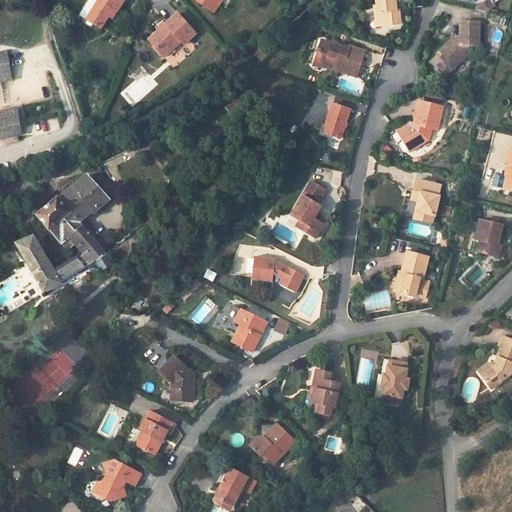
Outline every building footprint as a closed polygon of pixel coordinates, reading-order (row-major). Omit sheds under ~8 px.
[(123,0),(98,0),(85,19),(99,28),(108,14),(112,17),(123,0)] [(196,0),(212,11),(220,0),(196,0)] [(377,0),(378,13),(381,13),(382,25),(385,25),(402,23),(401,11),(398,11),(396,0),(377,0)] [(195,32),(177,12),(165,23),(167,26),(151,42),(166,58),(195,32)] [(510,18),(502,16),(500,23),(508,25),(510,18)] [(453,67),(468,51),(468,45),(480,45),(480,21),(461,21),(460,39),(454,40),(452,42),(450,40),(436,54),(445,62),(446,60),(453,67)] [(333,70),(359,77),(366,50),(341,43),(340,46),(321,41),(315,62),(334,68),(333,70)] [(0,139),(23,134),(17,108),(0,112),(0,77),(13,75),(9,53),(0,54),(0,139)] [(246,96),(230,108),(238,119),(254,106),(246,96)] [(419,101),(411,128),(409,129),(407,124),(397,130),(403,139),(409,136),(416,147),(429,140),(431,131),(437,132),(443,107),(419,101)] [(331,103),(324,125),(322,132),(328,134),(341,138),(350,109),(331,103)] [(316,136),(326,139),(328,134),(322,132),(324,125),(319,124),(316,136)] [(410,151),(416,147),(409,136),(403,139),(410,151)] [(84,224),(80,220),(93,210),(95,212),(112,198),(89,173),(71,189),(65,191),(39,212),(63,240),(69,236),(71,234),(73,233),(84,224)] [(419,191),(417,201),(415,210),(419,211),(418,219),(432,222),(441,184),(416,178),(413,189),(419,191)] [(310,181),(291,215),(300,221),(309,226),(305,232),(317,239),(325,225),(317,220),(325,207),(312,199),(315,194),(322,198),(326,190),(310,181)] [(413,189),(411,199),(417,201),(419,191),(413,189)] [(498,244),(503,225),(479,219),(475,239),(481,241),(478,253),(499,257),(502,245),(498,244)] [(269,233),(287,244),(294,232),(276,221),(269,233)] [(296,227),(305,232),(309,226),(300,221),(296,227)] [(88,250),(83,253),(91,262),(98,257),(108,251),(84,224),(73,233),(88,250)] [(6,241),(15,237),(17,236),(14,230),(2,236),(6,241)] [(441,230),(439,240),(444,241),(448,242),(451,233),(441,230)] [(88,250),(73,233),(71,234),(69,236),(83,253),(88,250)] [(19,243),(46,291),(63,280),(57,271),(56,270),(34,234),(19,243)] [(472,238),(468,253),(478,255),(478,253),(481,241),(475,239),(472,238)] [(113,257),(108,251),(98,257),(105,264),(113,257)] [(419,296),(428,257),(407,251),(402,273),(406,274),(402,292),(419,296)] [(83,253),(56,270),(57,271),(63,280),(91,262),(83,253)] [(305,276),(276,261),(276,258),(255,256),(253,277),(274,280),(275,275),(282,278),(278,284),(296,293),(305,276)] [(203,277),(214,281),(217,272),(207,268),(203,277)] [(402,292),(406,274),(402,273),(397,272),(393,290),(402,292)] [(172,300),(163,305),(167,311),(176,306),(172,300)] [(230,315),(236,317),(239,308),(232,306),(230,315)] [(241,308),(234,324),(241,327),(248,312),(241,308)] [(253,352),(267,321),(248,312),(241,327),(241,328),(234,342),(253,352)] [(274,330),(286,335),(290,322),(278,317),(274,330)] [(511,340),(504,337),(496,360),(497,360),(494,368),(488,366),(479,372),(487,385),(495,379),(499,384),(509,377),(511,368),(511,340)] [(194,399),(195,377),(190,377),(189,373),(191,371),(172,355),(159,371),(172,382),(172,389),(178,389),(177,398),(177,399),(194,399)] [(388,367),(407,370),(408,363),(389,360),(388,367)] [(407,370),(388,367),(387,374),(383,373),(382,386),(385,386),(384,394),(403,397),(404,389),(408,390),(410,378),(406,377),(407,370)] [(316,369),(310,394),(313,395),(320,370),(320,369),(316,369)] [(334,405),(340,381),(330,379),(331,372),(320,370),(313,395),(312,402),(321,404),(319,411),(330,414),(333,404),(334,405)] [(495,379),(487,385),(491,390),(499,384),(495,379)] [(243,405),(254,415),(265,402),(255,392),(243,405)] [(382,401),(401,404),(403,397),(384,394),(382,401)] [(149,411),(139,430),(142,431),(135,445),(154,454),(160,441),(158,440),(163,430),(168,433),(173,423),(149,411)] [(330,414),(319,411),(317,418),(329,421),(330,414)] [(276,428),(264,439),(258,440),(251,448),(260,456),(262,453),(274,464),(295,441),(278,426),(276,428)] [(264,439),(276,428),(275,428),(257,430),(258,440),(264,439)] [(107,474),(102,483),(98,483),(94,491),(102,496),(109,495),(110,500),(127,496),(124,485),(126,482),(135,486),(140,474),(114,461),(105,463),(107,474)] [(255,483),(230,469),(227,475),(232,478),(224,491),(219,488),(214,497),(232,507),(241,490),(249,494),(255,483)] [(227,475),(219,488),(224,491),(232,478),(227,475)] [(213,501),(230,510),(232,507),(214,497),(213,501)] [(352,504),(358,511),(365,506),(359,498),(352,504)]
